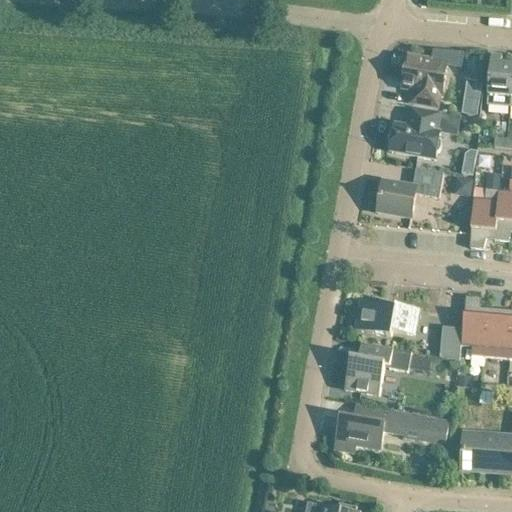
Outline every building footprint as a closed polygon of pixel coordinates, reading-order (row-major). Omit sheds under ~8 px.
[(408,58),(402,90),(414,92),(412,105),(438,109),(440,97),(443,98),(448,68),(462,71),(464,55),(430,51),(428,61),(408,58)] [(511,96),(511,67),(502,67),(503,59),(492,58),(488,97),(511,99),(511,96)] [(396,127),(395,134),(392,133),(390,136),(389,140),(389,143),(390,147),(392,147),(391,154),(436,162),(437,155),(439,155),(441,152),(442,149),(442,146),(442,142),(439,142),(440,135),(437,134),(441,114),(411,109),(408,123),(411,124),(410,129),(396,127)] [(507,151),(508,141),(495,140),(495,150),(507,151)] [(384,183),(378,215),(412,221),(416,197),(440,201),(444,176),(417,171),(414,189),(384,183)] [(511,183),(511,184),(510,194),(496,192),(492,237),(495,237),(495,242),(509,244),(511,231),(511,183)] [(492,237),(496,192),(486,191),(485,201),(475,201),(470,250),(484,251),(488,236),(492,237)] [(481,360),(485,316),(482,316),(481,300),(466,299),(464,331),(461,349),(473,350),(472,360),(481,360)] [(361,305),(356,333),(392,339),(393,334),(415,338),(420,312),(396,307),(396,311),(361,305)] [(509,363),(511,333),(511,318),(506,318),(505,312),(489,311),(489,316),(485,316),(481,360),(509,363)] [(461,349),(464,331),(443,329),(440,360),(460,363),(461,349)] [(351,360),(346,392),(380,398),(385,370),(409,374),(410,370),(412,358),(412,355),(362,346),(359,362),(351,360)] [(412,358),(410,370),(422,372),(424,359),(412,358)] [(450,424),(411,417),(357,407),(357,409),(361,409),(359,422),(342,419),(339,432),(338,431),(335,452),(355,456),(356,449),(381,453),(384,434),(405,438),(404,441),(445,448),(450,424)] [(511,438),(464,435),(461,473),(483,475),(483,471),(492,472),(492,475),(511,476),(511,438)]
